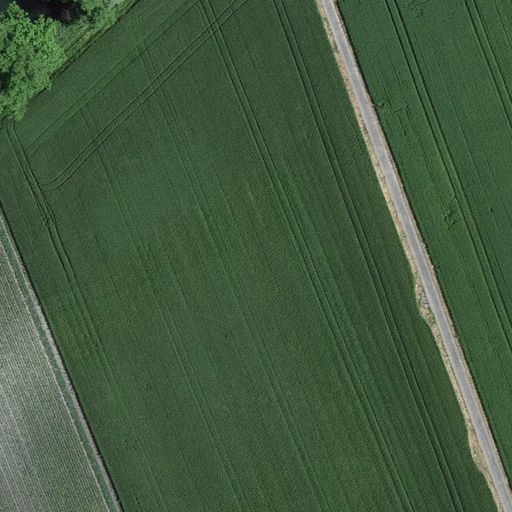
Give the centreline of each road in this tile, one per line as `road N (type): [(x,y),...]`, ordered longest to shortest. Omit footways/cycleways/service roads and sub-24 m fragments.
road 1 (track): [(323,0),(507,511)]
road 2 (track): [(130,0),(0,118)]
